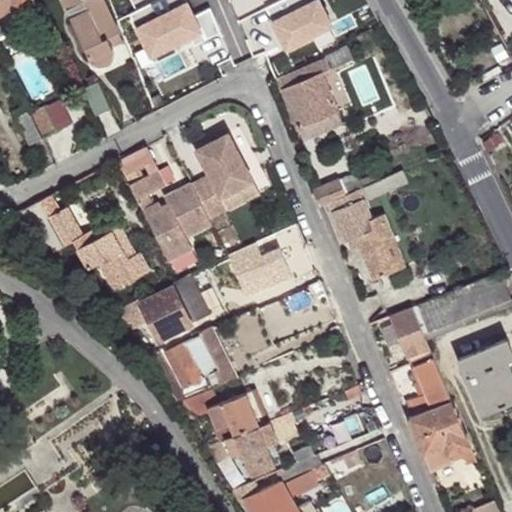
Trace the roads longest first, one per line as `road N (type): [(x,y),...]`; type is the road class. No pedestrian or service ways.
road 1 (residential): [(10,198),(207,96),(233,88),(271,107),(430,511)]
road 2 (residential): [(385,0),(455,125)]
road 3 (residential): [(455,125),(511,246)]
